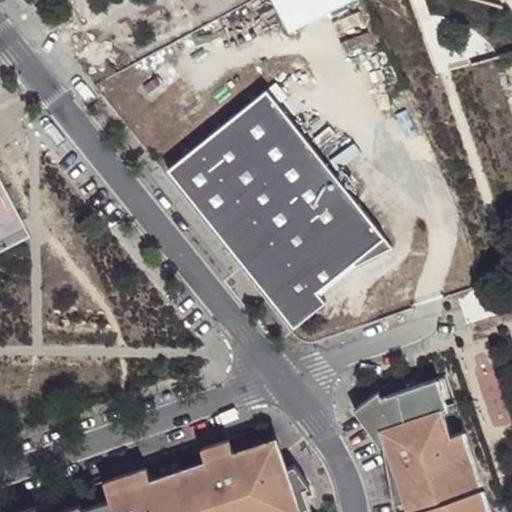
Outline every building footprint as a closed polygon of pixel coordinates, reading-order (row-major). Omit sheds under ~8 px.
[(273,0),(291,35),(355,0),(273,0)] [(266,88),(167,167),(294,326),(326,301),(317,289),(336,274),(337,275),(392,246),(383,235),(384,234),(266,88)] [(437,378),(423,382),(433,410),(442,408),(446,406),(437,378)] [(379,442),(381,441),(389,484),(398,481),(403,497),(408,511),(476,511),(451,434),(442,408),(433,410),(423,382),(380,397),(377,386),(352,406),(379,442)] [(491,511),(463,430),(451,434),(476,511),(491,511)] [(108,499),(81,508),(82,511),(308,511),(301,488),(306,486),(291,466),(284,469),(276,443),(247,451),(233,457),(230,447),(225,434),(197,443),(205,467),(150,484),(136,489),(128,467),(100,476),(108,499)] [(244,442),(230,447),(233,457),(247,451),(244,442)] [(142,462),(128,467),(136,489),(150,484),(142,462)] [(398,481),(389,484),(393,500),(403,497),(398,481)]
